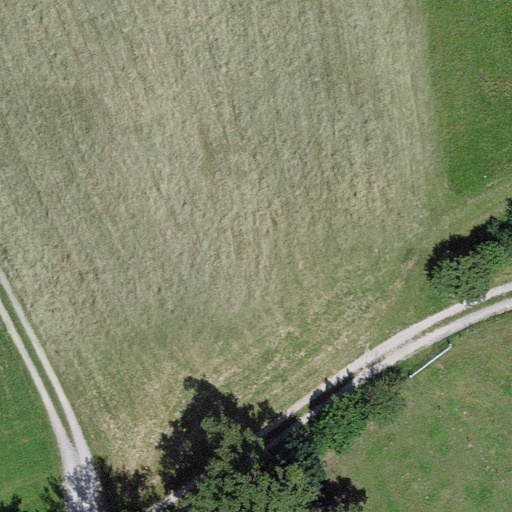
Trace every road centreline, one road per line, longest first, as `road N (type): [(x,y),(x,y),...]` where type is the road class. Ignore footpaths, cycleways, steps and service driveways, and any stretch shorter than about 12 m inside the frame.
road 1 (track): [(176,511),(387,352),(511,295)]
road 2 (track): [(0,277),(96,476),(95,511)]
